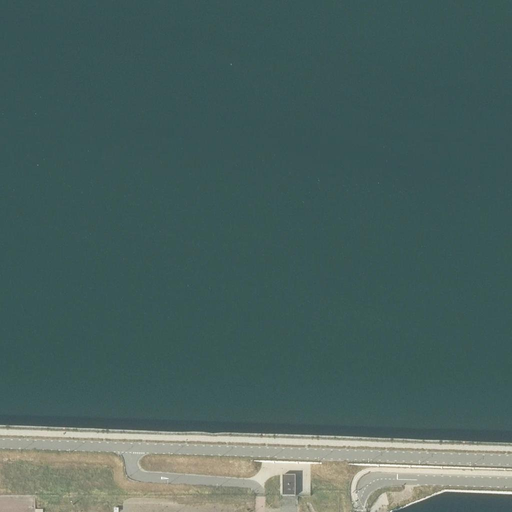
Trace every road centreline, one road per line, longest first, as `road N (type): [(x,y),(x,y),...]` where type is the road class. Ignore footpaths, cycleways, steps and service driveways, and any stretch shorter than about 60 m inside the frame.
road 1 (tertiary): [(0,441),(511,455)]
road 2 (tertiary): [(359,511),(364,487),(383,478),(511,479)]
